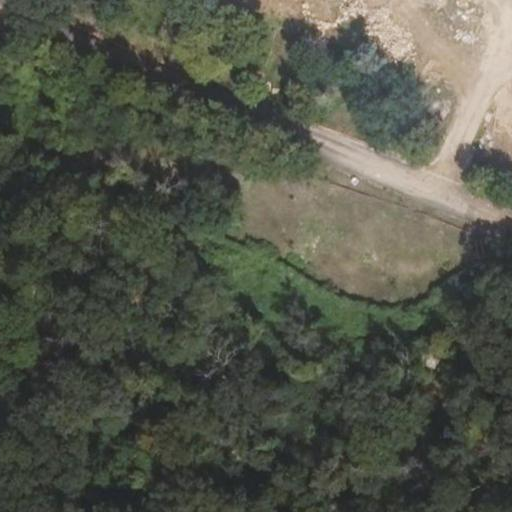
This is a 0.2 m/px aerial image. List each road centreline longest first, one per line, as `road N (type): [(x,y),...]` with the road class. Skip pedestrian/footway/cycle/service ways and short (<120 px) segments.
road 1 (track): [(511,6),(0,1)]
road 2 (track): [(434,196),(511,12)]
